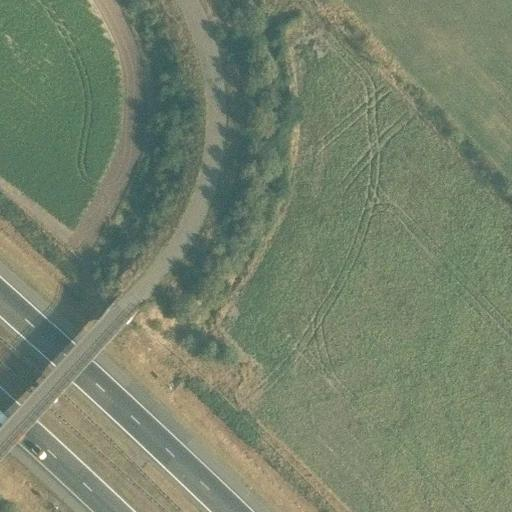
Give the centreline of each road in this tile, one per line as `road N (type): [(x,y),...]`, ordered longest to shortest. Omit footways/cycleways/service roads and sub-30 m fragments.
road 1 (unclassified): [(0,449),(175,251),(211,175),(218,95),(204,28),(181,0)]
road 2 (motorway): [(225,511),(0,300)]
road 3 (motorway): [(0,409),(109,511)]
